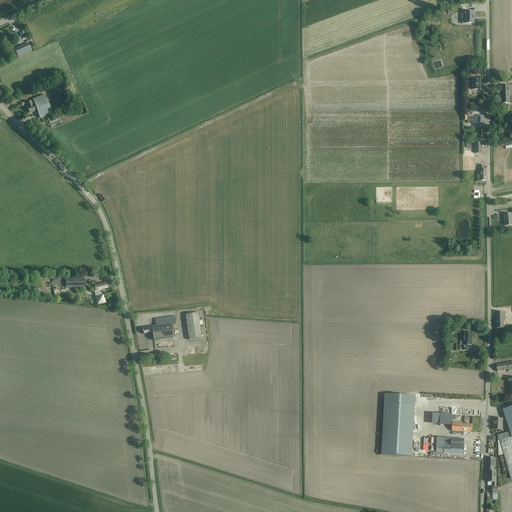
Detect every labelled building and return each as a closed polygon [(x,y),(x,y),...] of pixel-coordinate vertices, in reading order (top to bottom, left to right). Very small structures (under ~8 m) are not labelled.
[(475,11),(462,11),(462,23),(475,23),(475,11)] [(28,43),(15,50),(18,56),(31,50),(28,43)] [(502,104),(511,103),(511,86),(502,86),(502,104)] [(57,92),(51,94),(57,108),(62,106),(57,92)] [(37,111),(40,118),(52,114),(47,101),(44,95),(25,103),(30,114),(37,111)] [(473,116),(473,121),(473,124),(484,124),(484,116),(473,116)] [(84,279),(66,279),(66,288),(84,287),(84,279)] [(106,283),(94,286),(95,291),(94,291),(97,305),(105,303),(103,295),(102,295),(101,290),(107,288),(106,283)] [(497,329),(503,329),(503,321),(505,321),(505,312),(497,313),(497,329)] [(199,315),(187,316),(190,341),(202,340),(199,315)] [(156,320),(157,327),(143,328),(144,335),(153,333),(154,341),(175,339),(173,326),(177,326),(176,317),(156,320)] [(472,333),(464,333),(464,341),(462,341),(461,342),(461,345),(461,351),(468,351),(468,345),(472,345),(472,333)] [(511,362),(496,365),(498,372),(509,370),(509,371),(511,370),(511,362)] [(412,457),(415,407),(384,405),(382,456),(412,457)] [(511,407),(503,410),(511,438),(511,437),(511,407)] [(451,430),(451,422),(453,422),(453,419),(440,418),(440,430),(451,430)] [(503,419),(494,419),(493,430),(502,430),(503,419)] [(463,425),(463,423),(453,422),(452,431),(463,432),(463,435),(467,436),(467,432),(471,432),(471,425),(463,425)] [(511,437),(500,442),(510,480),(511,479),(511,437)] [(451,450),(452,439),(445,439),(444,450),(451,450)] [(464,440),(452,439),(451,450),(463,451),(464,440)] [(493,471),(493,472),(496,472),(496,458),(488,458),(488,470),(493,471)] [(496,487),(496,472),(493,472),(488,472),(488,483),(493,483),(493,487),(492,495),(498,495),(498,487),(496,487)]
